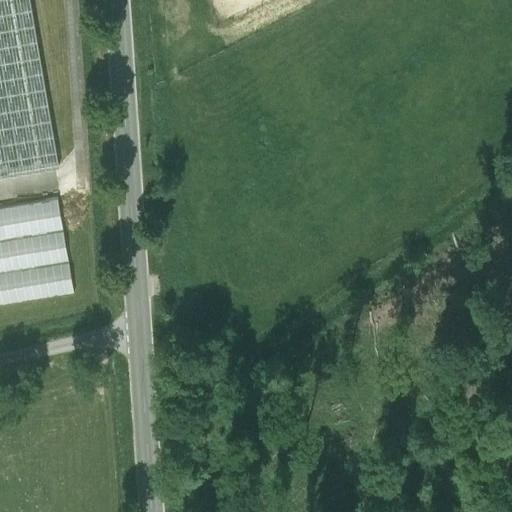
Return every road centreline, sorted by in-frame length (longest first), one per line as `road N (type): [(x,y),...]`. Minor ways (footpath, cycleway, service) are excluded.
road 1 (tertiary): [(137,332),(116,0)]
road 2 (tertiary): [(146,511),(137,332)]
road 3 (unclassified): [(0,364),(137,332)]
